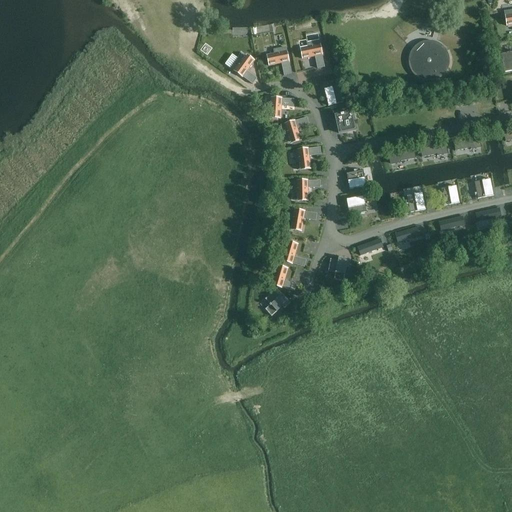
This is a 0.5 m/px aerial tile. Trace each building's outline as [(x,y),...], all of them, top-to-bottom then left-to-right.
[(325,67),(319,41),(307,44),(309,49),(301,51),(302,59),(315,57),(317,69),(325,67)] [(431,42),(429,42),(427,42),(425,42),(422,43),(420,44),(418,45),(415,47),(414,49),(412,52),(411,54),(410,57),(409,60),(409,62),(409,65),(410,67),(411,70),(412,72),(413,73),(414,75),(416,77),(418,79),(420,80),(423,81),(425,82),(428,82),(431,82),(434,82),(437,81),(439,80),(441,78),(443,77),(445,75),(446,73),(447,71),(448,69),(449,67),(449,64),(450,62),(449,59),(449,56),(448,54),(446,51),(445,49),(443,47),(441,45),(438,44),(436,43),(434,42),(431,42)] [(286,48),(274,50),(275,56),(267,58),(269,66),(281,64),(284,76),(291,74),(286,48)] [(511,54),(501,56),(505,73),(511,71),(511,54)] [(252,85),(257,79),(247,71),(254,61),(247,56),(243,62),(238,59),(231,69),(252,85)] [(339,86),(324,90),(328,106),(343,103),(339,86)] [(294,107),(294,100),(267,98),(267,110),(272,110),(272,118),(281,119),(281,106),(294,107)] [(352,113),(336,116),(340,134),(356,131),(352,113)] [(301,141),(297,129),(309,125),(307,118),(281,125),(285,137),(290,135),(292,143),(301,141)] [(511,132),(503,134),(504,142),(511,140),(511,132)] [(479,139),(454,144),(455,151),(481,147),(479,139)] [(446,145),(421,150),(422,158),(447,153),(446,145)] [(311,169),(309,157),(321,155),(320,148),(294,151),(295,163),(301,162),(302,170),(311,169)] [(414,151),(389,156),(391,163),(416,159),(414,151)] [(363,171),(347,174),(349,190),(366,187),(363,171)] [(490,180),(475,182),(477,199),(493,196),(490,180)] [(320,188),(320,181),(293,181),(293,193),(299,193),(299,201),(308,201),(308,189),(320,188)] [(456,187),(441,189),(444,206),(459,203),(456,187)] [(422,193),(407,196),(409,212),(425,210),(422,193)] [(363,197),(346,200),(349,215),(366,212),(363,197)] [(498,207),(474,213),(475,220),(500,215),(498,207)] [(317,214),(291,209),(288,221),(294,222),(293,230),(301,232),(303,219),(316,221),(317,214)] [(454,218),(430,224),(432,233),(456,227),(454,218)] [(417,226),(393,233),(395,241),(419,234),(417,226)] [(379,238),(356,246),(358,254),(382,246),(379,238)] [(281,250),(278,261),(303,268),(305,260),(294,257),(297,245),(289,243),(287,251),(281,250)] [(350,260),(339,258),(338,261),(330,259),(328,272),(334,273),(334,274),(335,274),(334,280),(343,282),(346,268),(349,268),(350,260)] [(271,273),(268,284),(294,292),(296,284),(284,281),(287,269),(279,266),(277,274),(271,273)] [(265,299),(269,304),(269,305),(269,306),(265,310),(271,317),(282,307),(284,309),(290,304),(282,295),(280,297),(274,291),(265,299)]
